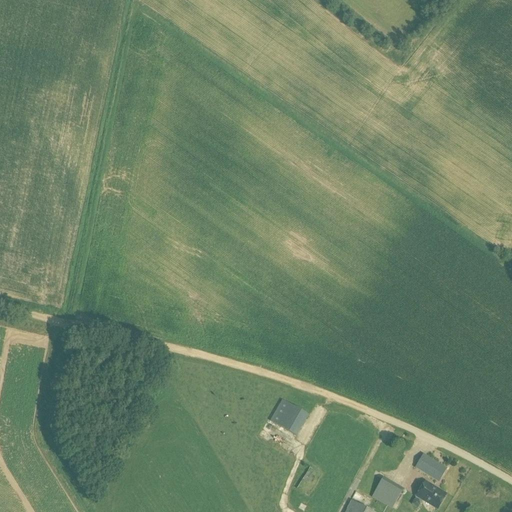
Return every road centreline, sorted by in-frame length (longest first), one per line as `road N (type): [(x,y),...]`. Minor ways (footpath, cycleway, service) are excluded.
road 1 (track): [(364,409),(263,374),(0,307)]
road 2 (unclassified): [(511,482),(364,409)]
